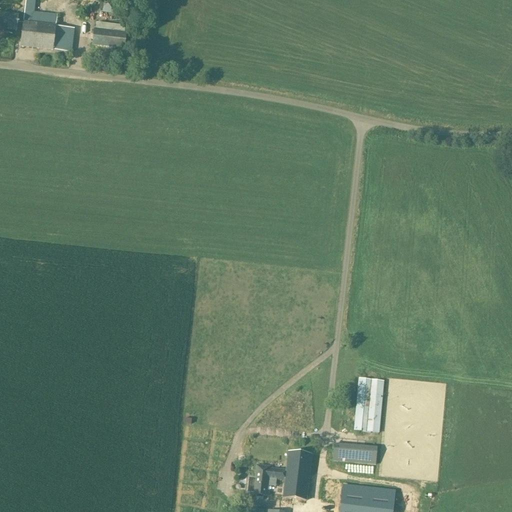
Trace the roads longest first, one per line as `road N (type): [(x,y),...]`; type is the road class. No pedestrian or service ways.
road 1 (unclassified): [(0,64),(208,90),(357,121)]
road 2 (unclassified): [(334,333),(357,121)]
road 3 (unclassified): [(357,121),(445,135),(511,135)]
